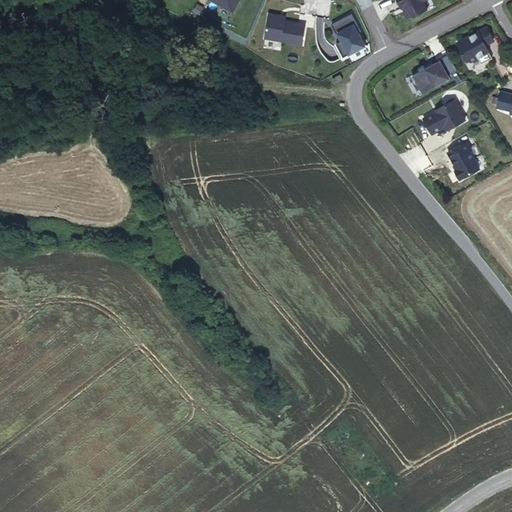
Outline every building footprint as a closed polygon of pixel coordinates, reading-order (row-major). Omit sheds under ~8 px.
[(212,0),(231,10),(235,9),(239,0),(212,0)] [(398,0),(402,8),(403,7),(408,18),(427,8),(423,0),(398,0)] [(338,44),(345,57),(366,46),(360,34),(362,33),(353,15),(333,25),(338,35),(340,34),(343,41),(338,44)] [(269,18),(265,39),(303,45),(305,27),(298,26),(299,24),(284,22),(279,21),(279,19),(269,18)] [(485,27),(456,43),(466,60),(471,62),(478,58),(482,63),(492,57),(485,44),(493,40),(485,27)] [(334,46),(341,59),(345,57),(338,44),(334,46)] [(445,52),(423,65),(426,70),(431,68),(430,66),(437,62),(436,60),(447,55),(445,52)] [(456,70),(447,55),(436,60),(437,62),(430,66),(431,68),(426,70),(423,65),(418,68),(419,71),(412,75),(417,84),(422,93),(435,86),(434,85),(449,77),(447,74),(456,70)] [(333,80),(335,85),(343,80),(341,75),(333,80)] [(511,93),(502,91),(498,106),(511,110),(510,112),(511,112),(511,93)] [(421,119),(430,134),(443,127),(444,130),(463,120),(452,100),(434,110),(435,112),(421,119)] [(464,143),(446,154),(453,167),(456,171),(454,173),(460,181),(478,169),(467,151),(468,150),(464,143)]
